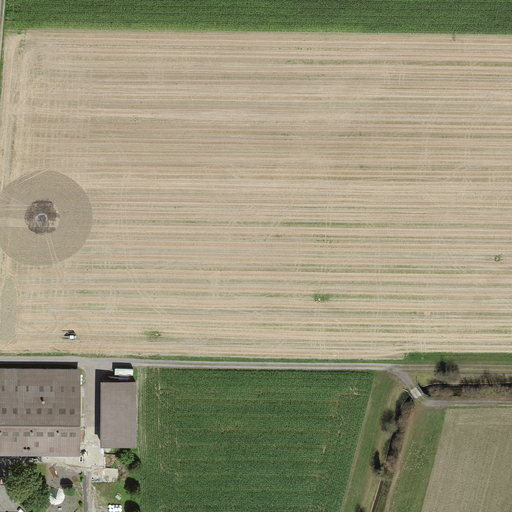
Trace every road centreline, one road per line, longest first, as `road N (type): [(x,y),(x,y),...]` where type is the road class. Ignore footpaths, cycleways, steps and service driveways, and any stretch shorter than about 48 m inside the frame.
road 1 (track): [(146,362),(399,367)]
road 2 (track): [(146,362),(0,363)]
